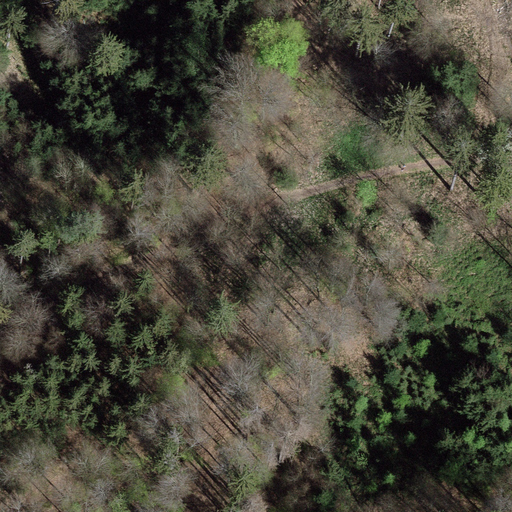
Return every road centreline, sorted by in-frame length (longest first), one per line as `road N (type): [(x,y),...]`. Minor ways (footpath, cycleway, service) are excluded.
road 1 (track): [(511,151),(380,167),(194,225),(0,332)]
road 2 (track): [(194,225),(111,177),(33,107),(0,53)]
